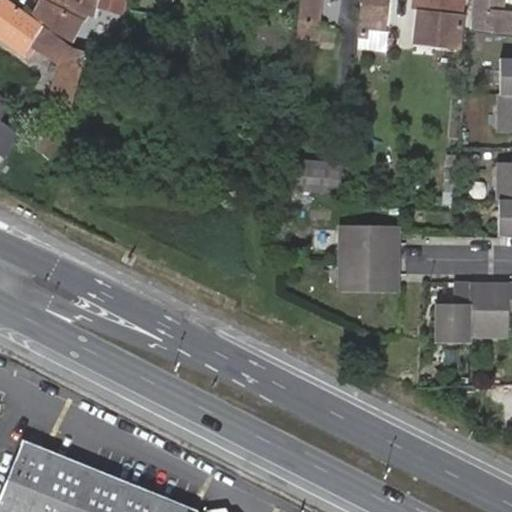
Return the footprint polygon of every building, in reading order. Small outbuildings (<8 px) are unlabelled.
[(50,27),(87,51),(93,26),(97,27),(99,18),(102,0),(47,0),(45,5),(42,3),(34,18),(41,22),(50,27)] [(102,0),(99,18),(117,21),(121,0),(102,0)] [(300,0),(300,8),(323,11),(323,0),(300,0)] [(359,0),(358,19),(383,22),(386,0),(359,0)] [(459,0),(417,0),(413,48),(454,52),(459,0)] [(470,32),(507,36),(511,36),(511,12),(490,10),(490,0),(470,0),(466,31),(470,32)] [(0,38),(29,58),(35,49),(27,44),(39,25),(2,2),(0,5),(0,38)] [(358,19),(356,30),(366,32),(367,29),(383,30),(383,22),(358,19)] [(50,101),(74,106),(87,51),(50,27),(41,22),(39,25),(27,44),(35,49),(58,67),(55,79),(52,91),(50,101)] [(511,161),(498,161),(498,233),(511,233),(511,56),(500,56),(497,132),(511,131),(511,161)] [(0,94),(0,119),(12,103),(0,94)] [(0,119),(0,154),(5,158),(22,137),(0,119)] [(30,134),(62,155),(66,136),(39,119),(30,134)] [(283,156),(279,185),(337,189),(341,160),(283,156)] [(399,225),(338,224),(339,291),(398,291),(399,225)] [(454,279),(453,301),(435,300),(434,339),(467,340),(467,338),(505,339),(505,319),(511,319),(511,281),(508,281),(508,288),(470,287),(470,280),(454,279)] [(178,511),(12,454),(0,486),(0,511),(178,511)]
